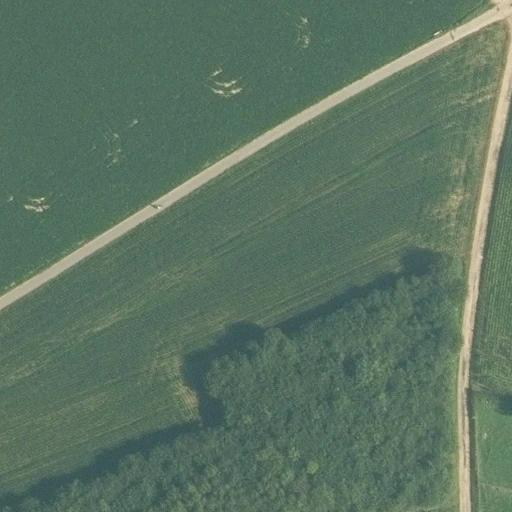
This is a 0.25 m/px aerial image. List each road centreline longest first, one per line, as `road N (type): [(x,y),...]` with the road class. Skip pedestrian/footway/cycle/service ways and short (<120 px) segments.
road 1 (unclassified): [(0,304),(243,153),(511,4)]
road 2 (track): [(465,511),(464,337),(511,70)]
